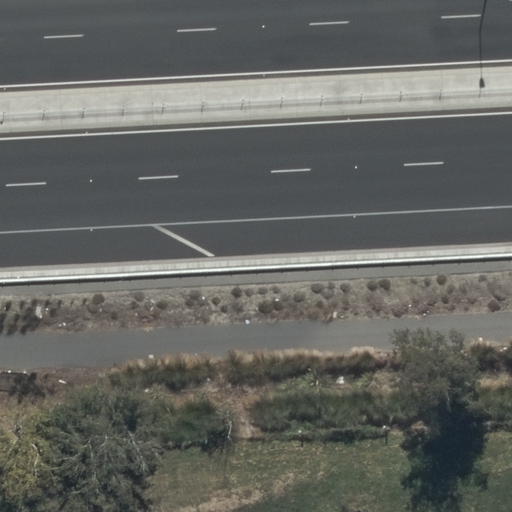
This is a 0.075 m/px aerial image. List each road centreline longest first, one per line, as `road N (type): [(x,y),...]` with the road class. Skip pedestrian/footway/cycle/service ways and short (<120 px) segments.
road 1 (trunk): [(511,163),(0,189)]
road 2 (trunk): [(0,43),(511,18)]
